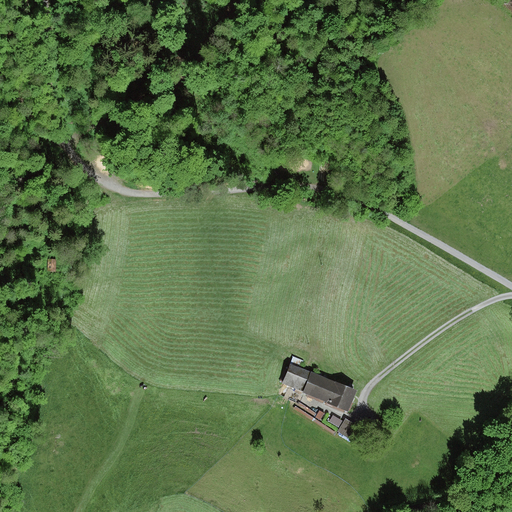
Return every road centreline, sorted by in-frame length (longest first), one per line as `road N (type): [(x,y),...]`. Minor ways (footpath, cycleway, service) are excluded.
road 1 (track): [(46,0),(49,79),(64,138),(90,172),(140,192),(298,183),(356,201),(511,286)]
road 2 (track): [(511,296),(404,354),(359,404)]
